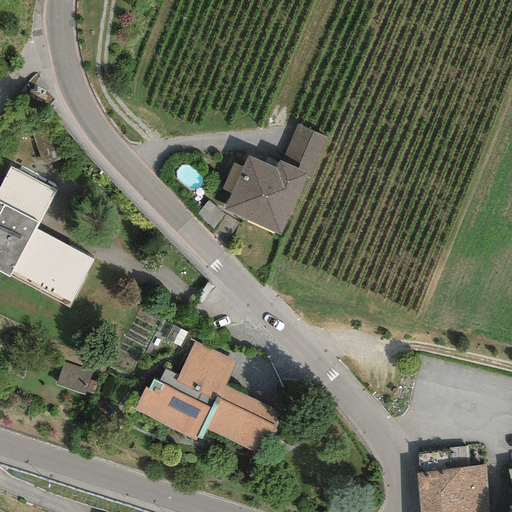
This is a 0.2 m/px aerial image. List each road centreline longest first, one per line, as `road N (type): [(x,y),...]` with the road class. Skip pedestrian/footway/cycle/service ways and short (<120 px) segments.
road 1 (tertiary): [(59,55),(80,118),(305,346),(385,442),(403,511)]
road 2 (track): [(305,346),(325,338),(408,348),(511,371)]
road 3 (tertiary): [(197,511),(0,450)]
